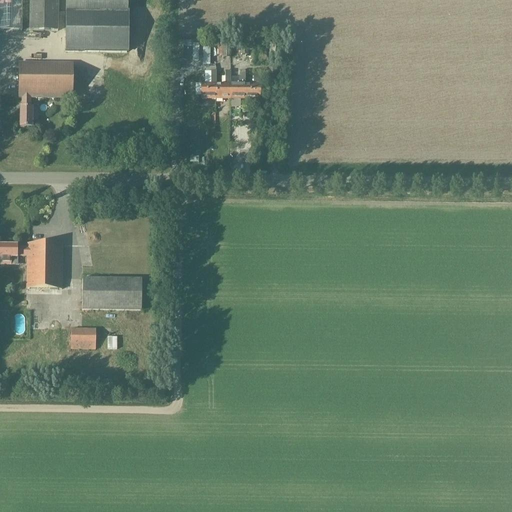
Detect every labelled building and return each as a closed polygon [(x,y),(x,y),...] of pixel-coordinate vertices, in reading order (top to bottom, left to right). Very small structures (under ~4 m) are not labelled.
[(0,0),(0,30),(22,31),(22,0),(0,0)] [(30,0),(30,31),(58,31),(58,0),(30,0)] [(127,0),(66,0),(65,52),(126,53),(127,0)] [(269,46),(268,65),(280,66),(281,47),(269,46)] [(210,60),(210,68),(241,69),(241,52),(221,52),(221,60),(210,60)] [(30,108),(31,99),(72,99),(72,64),(19,63),(18,98),(22,98),(21,108),(20,108),(19,128),(32,128),(32,121),(37,121),(37,108),(30,108)] [(216,78),(216,71),(211,71),(210,78),(210,84),(201,84),(201,99),(216,99),(216,84),(216,78)] [(216,84),(216,99),(230,100),(230,84),(231,78),(230,71),(225,71),(225,84),(216,84)] [(230,100),(245,100),(245,85),(245,71),(240,71),(239,84),(230,84),(230,100)] [(245,85),(245,100),(259,100),(260,85),(260,72),(254,71),(254,78),(253,78),(253,85),(245,85)] [(11,258),(17,258),(17,257),(27,257),(26,289),(62,290),(62,245),(27,245),(27,249),(17,249),(17,246),(0,245),(0,265),(10,265),(11,258)] [(82,280),(82,310),(141,311),(141,281),(82,280)] [(95,350),(96,330),(71,329),(70,350),(95,350)]
